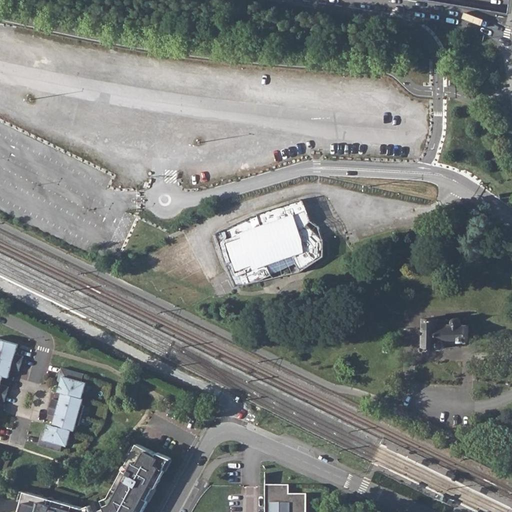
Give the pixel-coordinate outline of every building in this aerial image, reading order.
[(311,221),(302,199),(257,213),(244,222),(216,232),(224,259),(239,285),(261,279),(296,263),(301,270),(323,256),(324,240),(308,224),(311,221)] [(454,317),(451,320),(451,325),(437,324),(437,319),(433,319),(433,318),(429,318),(428,319),(423,319),(423,349),(441,348),(443,346),(443,341),(468,342),(468,325),(460,323),(460,320),(457,317),(454,317)] [(0,338),(0,357),(21,363),(24,356),(16,354),(18,344),(0,338)] [(21,363),(0,357),(0,374),(4,375),(9,377),(11,369),(19,371),(21,363)] [(63,392),(82,398),(87,382),(82,381),(84,374),(62,367),(59,377),(63,378),(62,382),(59,391),(63,392)] [(0,391),(7,394),(9,387),(1,384),(4,375),(0,374),(0,391)] [(50,406),(82,415),(85,405),(82,404),(84,398),(82,398),(63,392),(60,401),(52,399),(50,406)] [(72,430),(75,430),(77,424),(79,425),(82,415),(50,406),(48,414),(54,425),(72,430)] [(39,445),(61,451),(63,444),(68,446),(72,430),(54,425),(49,423),(46,433),(45,437),(41,436),(39,445)] [(18,511),(17,511),(141,511),(142,511),(143,511),(150,500),(148,499),(155,487),(156,488),(166,469),(164,469),(171,457),(158,452),(157,454),(138,443),(126,466),(131,469),(128,472),(124,470),(109,497),(112,503),(105,506),(106,508),(97,511),(93,511),(92,511),(85,511),(84,508),(54,500),(53,505),(49,504),(50,499),(25,491),(21,506),(19,511),(18,511)] [(306,511),(307,495),(290,495),(290,486),(266,486),(266,511),(306,511)] [(435,493),(433,498),(451,507),(453,502),(435,493)] [(103,500),(105,506),(112,503),(109,497),(103,500)]
